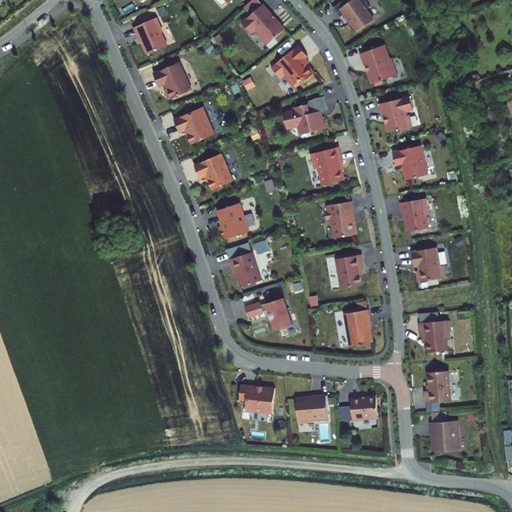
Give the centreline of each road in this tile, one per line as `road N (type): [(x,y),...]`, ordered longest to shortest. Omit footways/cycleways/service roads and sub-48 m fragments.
road 1 (residential): [(90,0),(182,208),(229,347),(256,362),(393,372)]
road 2 (residential): [(293,0),(327,37),(356,107),(394,293),(393,372)]
road 3 (track): [(72,511),(92,482),(122,470),(204,461),(286,461),(420,477)]
road 4 (residential): [(393,372),(415,474),(511,491)]
